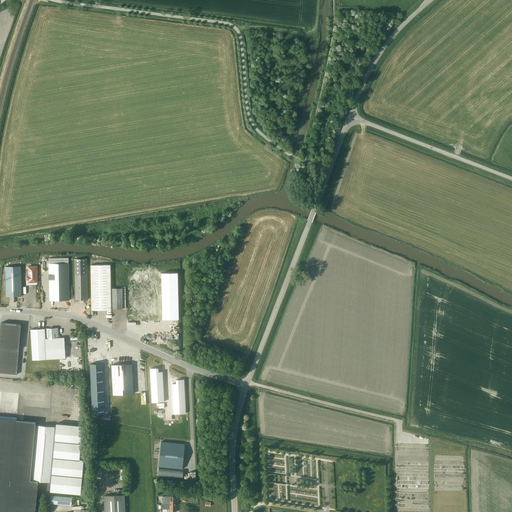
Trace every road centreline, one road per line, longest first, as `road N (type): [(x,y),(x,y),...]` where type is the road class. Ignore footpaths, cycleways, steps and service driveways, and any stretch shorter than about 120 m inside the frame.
road 1 (unclassified): [(245,386),(349,116)]
road 2 (unclassified): [(245,386),(74,317),(0,309)]
road 3 (unclassified): [(511,180),(349,116)]
road 4 (unclassified): [(349,116),(387,42),(430,0)]
road 5 (unclassified): [(234,511),(231,439),(245,386)]
